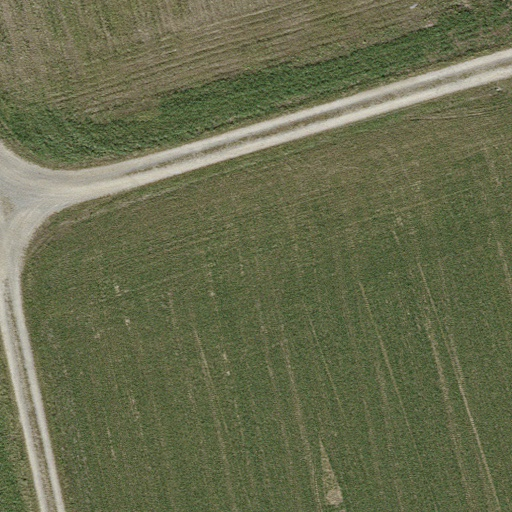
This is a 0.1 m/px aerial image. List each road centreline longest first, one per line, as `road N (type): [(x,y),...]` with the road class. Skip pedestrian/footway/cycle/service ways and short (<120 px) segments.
road 1 (track): [(511,56),(0,209)]
road 2 (track): [(0,231),(58,511)]
